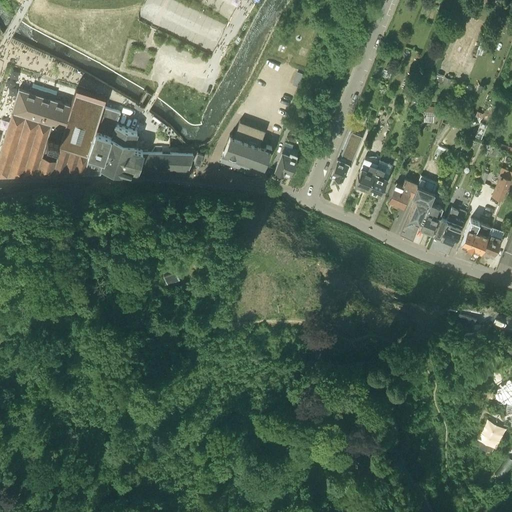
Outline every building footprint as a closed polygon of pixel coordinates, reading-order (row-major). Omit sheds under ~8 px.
[(433,66),(437,57),(430,54),(426,63),(433,66)] [(19,88),(0,149),(0,174),(48,173),(100,172),(102,166),(102,165),(125,171),(125,169),(130,170),(131,167),(137,169),(137,167),(144,168),(144,167),(187,169),(188,169),(193,153),(142,151),(143,150),(132,147),(137,130),(116,123),(120,111),(102,105),(105,94),(76,85),(70,104),(19,88)] [(419,113),(423,114),(434,115),(435,105),(429,105),(429,101),(424,101),(423,104),(419,113)] [(230,135),(224,151),(254,162),(254,164),(257,166),(259,164),(264,166),(272,145),(267,144),(265,148),(258,145),(264,128),(240,119),(233,136),(230,135)] [(350,126),(337,157),(330,173),(331,174),(331,175),(337,178),(338,176),(342,178),(343,173),(345,174),(351,160),(363,131),(350,126)] [(465,152),(452,147),(448,155),(462,161),(465,152)] [(282,150),(275,168),(275,169),(276,171),(280,173),(282,171),(289,174),(297,153),(290,150),(289,152),(282,150)] [(194,163),(200,164),(203,153),(197,152),(197,154),(194,163)] [(367,188),(376,165),(370,162),(367,169),(361,166),(353,184),(362,188),(363,187),(367,188)] [(383,168),(376,165),(367,188),(371,190),(370,191),(379,195),(387,177),(381,174),(383,168)] [(501,196),(502,196),(509,176),(500,173),(492,192),(501,196)] [(417,183),(412,195),(416,197),(408,216),(418,220),(416,225),(419,227),(430,201),(438,181),(420,174),(417,183)] [(411,195),(412,195),(417,183),(404,178),(401,185),(395,183),(389,199),(403,204),(407,193),(411,194),(411,195)] [(432,232),(436,222),(439,216),(443,207),(436,204),(430,201),(419,227),(425,229),(425,230),(430,232),(431,231),(432,232)] [(442,214),(434,233),(440,235),(448,238),(447,240),(451,241),(452,240),(454,240),(463,219),(455,216),(459,207),(452,204),(447,216),(442,214)] [(482,251),(488,234),(467,226),(460,243),(466,245),(467,248),(472,249),(474,248),(482,251)] [(482,251),(494,256),(501,235),(490,231),(488,234),(482,251)] [(176,271),(164,276),(167,283),(179,277),(176,271)] [(458,314),(456,324),(464,326),(463,330),(466,335),(472,336),(477,318),(458,314)] [(511,378),(496,381),(498,399),(511,397),(511,378)] [(494,442),(501,424),(487,418),(479,436),(494,442)] [(483,439),(478,449),(486,452),(490,442),(483,439)]
